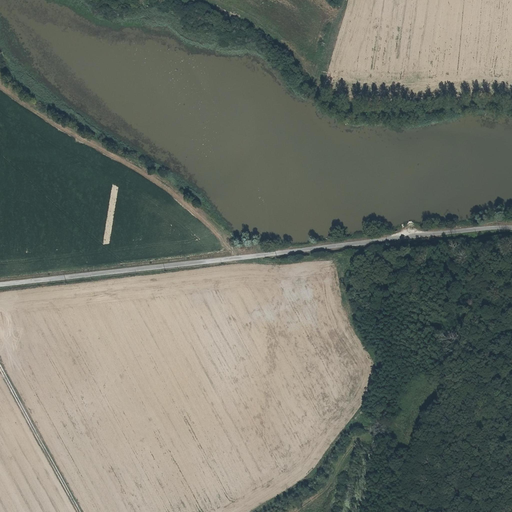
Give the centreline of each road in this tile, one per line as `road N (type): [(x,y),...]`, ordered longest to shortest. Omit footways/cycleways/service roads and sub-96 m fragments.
road 1 (unclassified): [(511,229),(0,283)]
road 2 (track): [(0,369),(78,511)]
